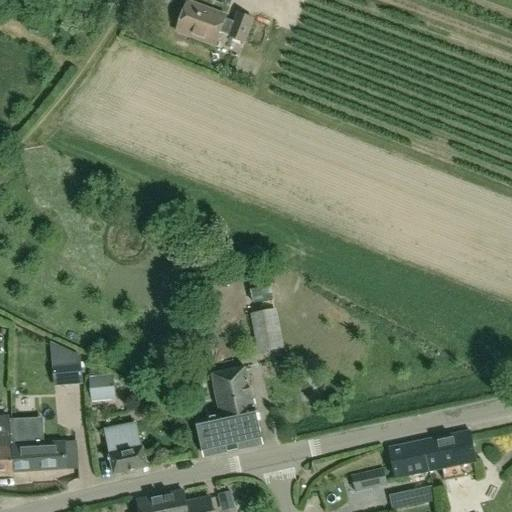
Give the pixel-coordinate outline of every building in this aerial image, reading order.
[(215,46),(220,33),(228,36),(228,37),(245,44),(255,19),(237,13),(234,22),(225,18),(226,17),(188,3),(177,32),(215,46)] [(284,349),(277,310),(251,315),(259,354),(284,349)] [(78,359),(50,346),(54,388),(83,385),(81,361),(78,362),(78,359)] [(204,459),(226,454),(227,456),(258,449),(258,447),(262,447),(245,370),(212,377),(219,411),(207,413),(208,420),(197,422),(204,459)] [(91,403),(116,401),(113,375),(88,378),(91,403)] [(114,474),(147,467),(142,445),(141,445),(136,425),(128,427),(107,431),(111,451),(109,452),(114,474)] [(469,432),(422,442),(428,473),(448,469),(451,481),(478,475),(475,463),(476,463),(469,432)] [(35,434),(37,471),(67,469),(65,442),(39,443),(39,433),(35,434)] [(0,472),(15,472),(15,434),(0,435),(0,472)] [(15,434),(15,472),(37,471),(35,434),(15,434)] [(428,473),(422,442),(389,450),(396,481),(428,473)] [(356,494),(387,487),(383,469),(352,476),(356,494)] [(388,493),(392,510),(435,501),(431,483),(388,493)] [(213,511),(210,497),(183,504),(180,492),(140,501),(141,505),(131,508),(132,511),(213,511)] [(221,511),(224,511),(235,509),(231,493),(218,496),(221,511)]
